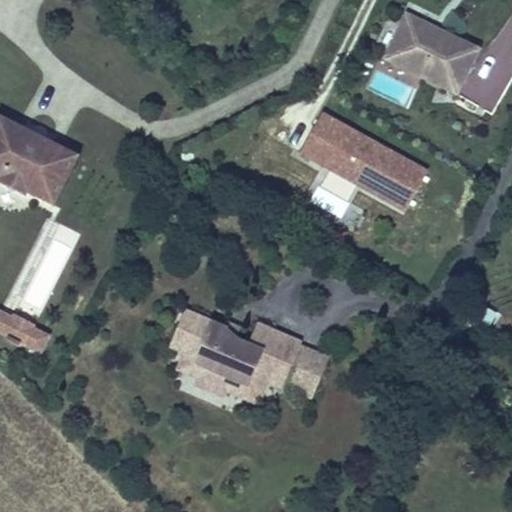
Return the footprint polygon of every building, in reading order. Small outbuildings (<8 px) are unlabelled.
[(479,52),(440,32),(438,37),(429,32),(431,27),(409,16),(386,59),(457,95),(479,52)] [(438,37),(440,32),(431,27),(429,32),(438,37)] [(298,157),(406,213),(431,166),(323,110),(298,157)] [(79,159),(46,141),(43,146),(31,139),(33,135),(0,117),(0,184),(25,198),(26,195),(53,209),(79,159)] [(43,146),(46,141),(33,135),(31,139),(43,146)] [(337,216),(342,206),(317,192),(312,201),(337,216)] [(0,335),(46,351),(54,328),(0,309),(0,335)] [(282,383),(299,343),(258,326),(250,346),(235,340),(223,334),(225,330),(187,314),(172,347),(186,353),(198,358),(196,363),(206,367),(201,378),(198,385),(223,396),(226,390),(244,397),(253,375),(267,381),(280,387),(282,383)] [(223,334),(235,340),(240,330),(227,324),(225,330),(223,334)] [(328,355),(299,343),(282,383),(311,395),(328,355)] [(198,358),(186,353),(179,369),(201,378),(206,367),(196,363),(198,358)] [(258,403),(267,381),(253,375),(244,397),(258,403)]
